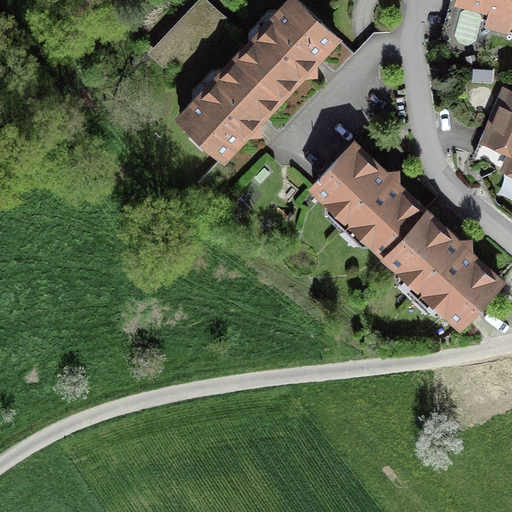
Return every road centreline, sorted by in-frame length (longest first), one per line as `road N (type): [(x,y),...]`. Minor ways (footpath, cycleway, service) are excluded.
road 1 (track): [(307,376),(119,407),(73,423),(0,466)]
road 2 (residential): [(511,241),(441,178),(412,66),(421,0)]
road 3 (residential): [(511,348),(307,376)]
